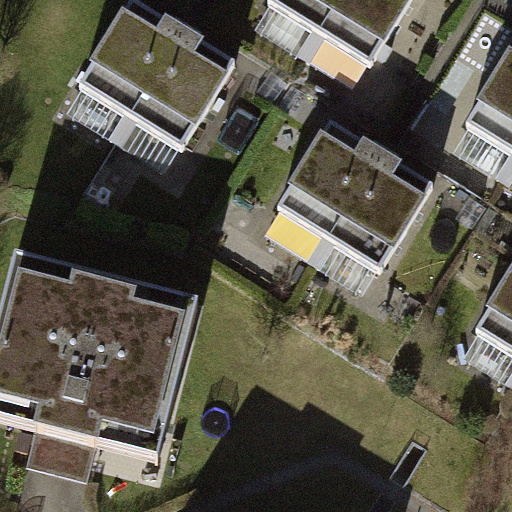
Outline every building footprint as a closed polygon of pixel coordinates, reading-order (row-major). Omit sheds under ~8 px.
[(311,53),(346,0),(282,0),(267,23),(311,53)] [(414,0),(346,0),(311,53),(363,87),(419,3),(414,0)] [(133,129),(186,44),(136,13),(83,98),(133,129)] [(186,44),(133,129),(184,161),(237,76),(186,44)] [(511,182),(511,61),(506,58),(455,151),(511,182)] [(323,261),(379,174),(326,140),(270,227),(323,261)] [(379,174),(323,261),(382,299),(438,212),(379,174)] [(511,378),(511,376),(511,257),(508,255),(456,348),(511,378)] [(200,305),(17,260),(0,329),(0,428),(46,440),(38,469),(98,484),(105,454),(160,468),(200,305)]
